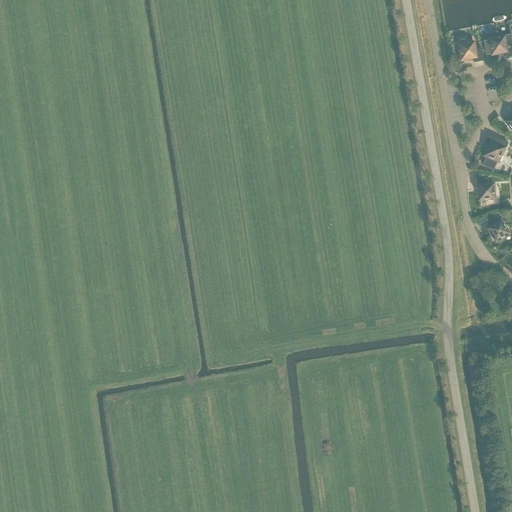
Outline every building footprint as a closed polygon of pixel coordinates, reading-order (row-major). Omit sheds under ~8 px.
[(504,57),(511,55),(511,48),(510,36),(496,39),(495,37),(490,38),(490,40),(489,40),(484,41),(486,56),(503,53),(504,57)] [(474,63),(483,61),(480,48),(475,49),(473,43),(465,44),(465,43),(460,44),(460,45),(459,45),(459,47),(457,47),(458,52),(460,52),(461,60),(473,58),(474,63)] [(501,156),(507,143),(489,135),(485,143),(489,145),(484,156),(492,159),(491,161),(496,163),(497,162),(498,162),(499,161),(500,161),(502,157),(501,156)] [(487,179),(473,179),(474,189),(478,188),(479,200),(487,200),(488,201),(493,201),(493,199),(494,199),(494,198),(495,198),(495,193),(494,193),(493,184),(487,185),(487,179)] [(509,234),(508,233),(509,232),(506,227),(505,228),(500,221),(499,222),(496,217),(481,226),(486,234),(489,232),(496,242),(503,237),(504,238),(508,236),(507,234),(509,234)]
